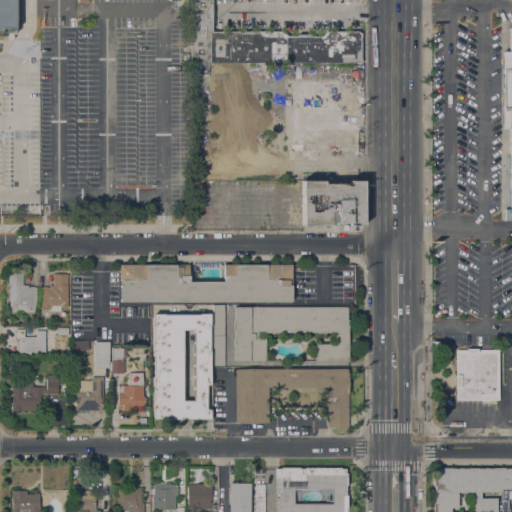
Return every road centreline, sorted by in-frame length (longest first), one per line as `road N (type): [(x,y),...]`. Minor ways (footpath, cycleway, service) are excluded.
road 1 (tertiary): [(511,447),(0,447)]
road 2 (residential): [(394,244),(0,244)]
road 3 (primary): [(394,244),(392,0)]
